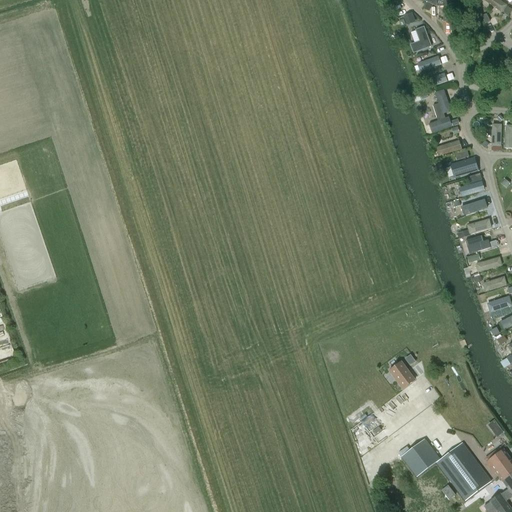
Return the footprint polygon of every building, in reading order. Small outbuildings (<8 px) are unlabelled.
[(453,0),(444,0),(444,22),(452,22),(453,0)] [(498,0),(483,0),(502,13),(507,6),(498,0)] [(472,3),(465,7),(474,26),(482,23),(472,3)] [(412,12),(404,16),(408,26),(417,22),(412,12)] [(420,40),(410,44),(413,52),(430,45),(424,28),(416,31),(420,40)] [(417,64),(420,72),(441,65),(438,57),(417,64)] [(423,81),(426,89),(447,82),(444,74),(423,81)] [(429,125),(432,134),(452,127),(449,118),(445,119),(443,115),(452,112),(444,90),(435,93),(439,105),(434,107),(439,121),(429,125)] [(450,106),(455,117),(459,116),(455,104),(450,106)] [(502,126),(494,126),(493,147),(501,147),(502,126)] [(436,148),(439,158),(462,150),(459,141),(436,148)] [(450,165),(454,178),(479,171),(475,158),(450,165)] [(460,189),(462,197),(485,191),(482,182),(460,189)] [(461,208),(463,216),(484,210),(482,201),(461,208)] [(468,226),(470,234),(491,228),(489,220),(468,226)] [(471,247),(473,254),(492,249),(490,242),(471,247)] [(476,264),(479,272),(502,265),(500,258),(476,264)] [(482,284),(485,293),(507,287),(504,277),(482,284)] [(487,304),(490,313),(511,306),(511,304),(509,297),(487,304)] [(511,318),(497,327),(501,333),(511,327),(511,318)] [(413,380),(401,364),(392,371),(404,387),(413,380)] [(425,441),(402,458),(417,478),(439,461),(425,441)] [(463,444),(434,467),(437,471),(442,469),(470,506),(495,487),(463,444)] [(500,478),(511,469),(511,461),(504,451),(487,464),(494,474),(497,473),(500,478)] [(511,469),(500,478),(511,493),(511,469)] [(448,486),(442,491),(449,500),(456,495),(448,486)] [(484,505),(489,511),(508,511),(497,496),(484,505)]
